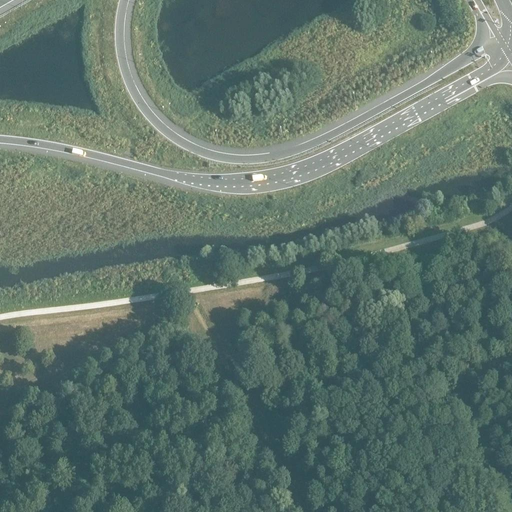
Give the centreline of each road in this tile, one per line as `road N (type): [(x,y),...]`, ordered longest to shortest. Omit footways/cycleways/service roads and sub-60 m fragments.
road 1 (motorway): [(0,139),(210,181),(281,178),(326,163),(509,57)]
road 2 (motorway): [(498,38),(309,145),(249,160),(197,151),(147,113),(120,51),(124,0)]
